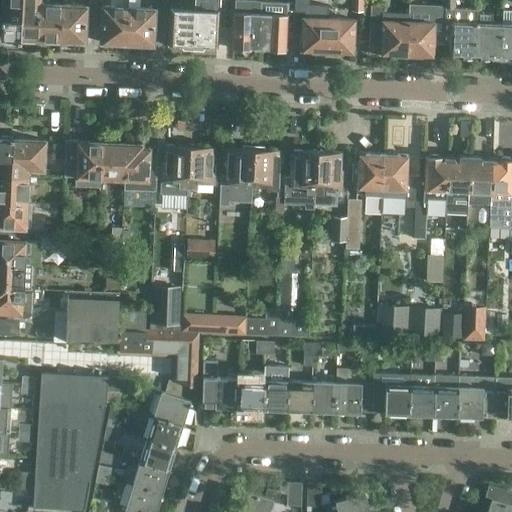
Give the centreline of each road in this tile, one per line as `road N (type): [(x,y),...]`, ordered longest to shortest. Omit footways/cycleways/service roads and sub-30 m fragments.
road 1 (residential): [(511,95),(0,76)]
road 2 (residential): [(204,511),(219,462),(233,452),(395,458)]
